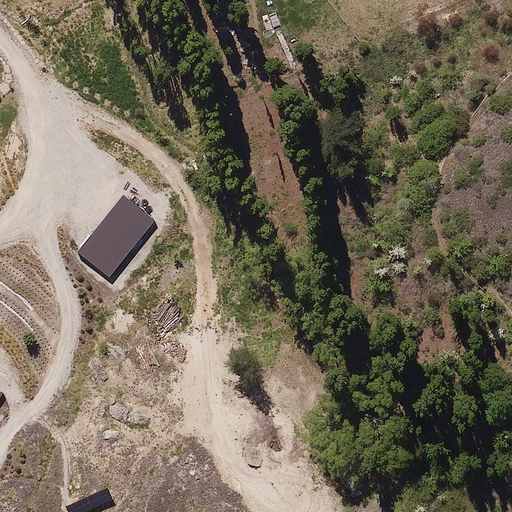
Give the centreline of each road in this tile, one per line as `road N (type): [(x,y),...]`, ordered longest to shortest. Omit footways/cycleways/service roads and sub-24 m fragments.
road 1 (track): [(49,90),(136,137),(180,179),(202,229),(214,414),(237,469),(288,511)]
road 2 (track): [(34,213),(69,317),(57,367),(24,412)]
road 3 (track): [(0,35),(39,68),(63,121),(57,191)]
